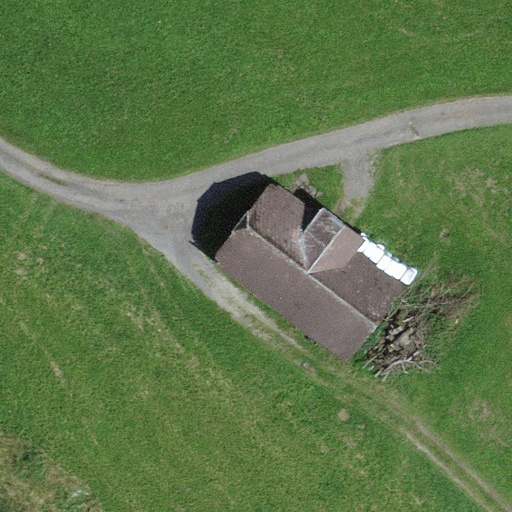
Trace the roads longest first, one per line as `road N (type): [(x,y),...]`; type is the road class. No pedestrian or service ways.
road 1 (track): [(511,108),(451,115),(207,186),(124,201),(0,142)]
road 2 (track): [(124,201),(215,285),(399,406),(511,511)]
